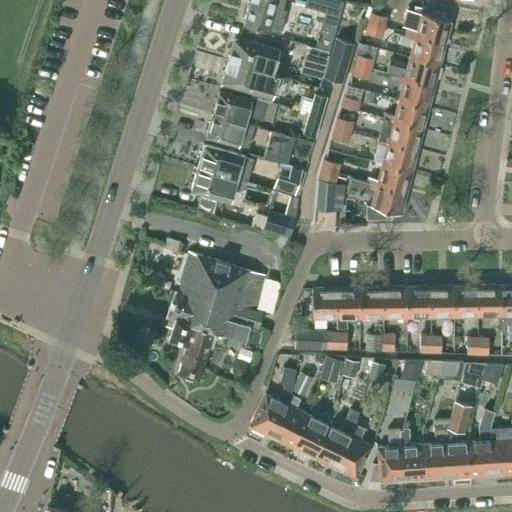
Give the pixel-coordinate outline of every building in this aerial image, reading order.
[(248,0),(250,1),(243,22),(268,30),(268,29),(279,32),(286,10),(275,7),(277,0),(248,0)] [(336,28),(343,2),(337,0),(305,0),(304,6),(325,12),(322,24),(336,28)] [(372,0),(371,7),(379,9),(385,4),(386,0),(372,0)] [(446,42),(451,20),(422,12),(421,14),(405,9),(401,26),(406,27),(405,31),(446,42)] [(371,12),(368,22),(384,26),(387,16),(371,12)] [(384,26),(368,22),(366,32),(382,37),(384,26)] [(404,35),(406,36),(415,38),(410,55),(440,63),(446,42),(405,31),(404,35)] [(235,36),(228,59),(274,72),(281,49),(235,36)] [(318,38),(316,46),(329,50),(330,49),(332,42),(318,38)] [(342,83),(354,44),(336,38),(324,77),(342,83)] [(307,45),(300,71),(322,77),(330,51),(307,45)] [(358,54),(355,64),(372,68),(374,58),(358,54)] [(410,55),(408,66),(404,65),(404,62),(390,58),(386,72),(396,75),(434,85),(440,63),(410,55)] [(252,96),(272,102),(279,74),(274,72),(228,59),(222,83),(253,92),(252,96)] [(372,68),(355,64),(353,75),(369,79),(372,68)] [(434,85),(396,75),(395,79),(404,81),(399,98),(429,106),(434,85)] [(219,91),(213,113),(245,122),(246,115),(262,120),(262,118),(272,120),(277,103),(272,102),(252,96),(250,100),(219,91)] [(315,137),(327,97),(314,93),(302,134),(315,137)] [(345,95),(342,106),(359,111),(362,100),(345,95)] [(429,106),(399,98),(395,114),(386,111),(385,117),(423,127),(429,106)] [(245,122),(213,113),(206,137),(236,145),(248,148),(255,125),(245,122)] [(338,117),(336,127),(352,131),(355,121),(338,117)] [(423,127),(385,117),(384,122),(392,125),(389,137),(380,134),(379,139),(418,148),(423,127)] [(352,131),(336,127),(333,138),(349,142),(352,131)] [(264,157),(287,163),(295,136),(272,129),(264,156),(264,157)] [(418,148),(379,139),(378,143),(387,146),(383,162),(412,169),(418,148)] [(198,167),(246,180),(247,180),(252,160),(245,158),(244,158),(244,155),(204,144),(198,167)] [(326,159),(323,169),(339,173),(342,163),(326,159)] [(412,169),(383,162),(378,179),(370,176),(368,175),(366,181),(407,191),(412,169)] [(294,193),(301,169),(280,163),(277,173),(273,187),(294,193)] [(246,180),(198,167),(192,190),(223,199),(223,198),(231,200),(234,188),(240,190),(243,188),(246,180)] [(337,183),(339,173),(323,169),(320,179),(335,183),(336,184),(337,183)] [(348,187),(374,195),(372,205),(366,205),(367,217),(392,217),(394,211),(401,213),(407,191),(366,181),(351,177),(348,187)] [(315,210),(333,211),(335,183),(320,179),(318,179),(315,210)] [(290,195),(285,213),(269,209),(263,228),(290,236),(296,217),(298,197),(290,195)] [(216,201),(200,197),(197,207),(213,212),(216,201)] [(163,247),(164,245),(150,241),(148,248),(162,252),(163,247)] [(169,338),(187,344),(188,344),(194,323),(202,326),(207,308),(237,317),(240,305),(254,309),(264,274),(189,250),(179,283),(181,283),(178,291),(176,291),(168,315),(176,318),(169,338)] [(265,277),(257,307),(272,312),(280,281),(265,277)] [(511,283),(501,284),(502,315),(511,314),(511,283)] [(478,284),(454,285),(454,316),(478,315),(478,284)] [(501,284),(478,284),(478,315),(502,315),(501,284)] [(383,285),(360,286),(361,317),(384,317),(383,285)] [(407,285),(383,285),(384,317),(407,316),(407,285)] [(430,285),(407,285),(407,316),(431,316),(430,285)] [(431,316),(454,316),(454,285),(430,285),(431,316)] [(313,318),(337,317),(336,286),(312,286),(313,318)] [(360,286),(336,286),(337,317),(361,317),(360,286)] [(263,329),(258,328),(264,312),(254,309),(240,305),(237,317),(207,308),(202,326),(213,329),(213,330),(244,339),(258,344),(263,329)] [(213,329),(202,326),(194,323),(188,344),(187,344),(178,372),(198,378),(213,330),(213,329)] [(324,329),(295,328),(295,346),(323,348),(324,329)] [(336,348),(337,331),(326,331),(326,348),(336,348)] [(348,332),(337,331),(336,348),(347,349),(348,332)] [(384,333),(374,333),(366,332),(366,349),(373,349),(384,350),(384,333)] [(395,333),(384,333),(384,350),(394,350),(395,333)] [(431,352),(432,335),(421,335),(420,351),(431,352)] [(442,335),(432,335),(431,352),(442,352),(442,335)] [(478,354),(479,337),(468,336),(467,353),(478,354)] [(489,337),(479,337),(478,354),(489,354),(489,337)] [(326,355),(319,377),(335,382),(338,373),(341,374),(345,361),(326,355)] [(356,377),(360,361),(348,358),(344,374),(356,377)] [(234,372),(241,375),(246,369),(245,361),(238,359),(232,364),(234,372)] [(416,379),(422,359),(404,359),(400,378),(416,379)] [(424,373),(440,374),(444,360),(428,359),(424,373)] [(439,378),(455,379),(460,379),(464,361),(460,361),(444,360),(440,374),(439,378)] [(373,361),(369,377),(381,381),(386,364),(373,361)] [(487,362),(482,378),(497,383),(503,363),(487,362)] [(271,434),(288,398),(290,392),(292,388),(292,387),(296,369),(283,367),(280,381),(285,383),(277,399),(265,393),(250,424),(271,434)] [(305,395),(314,376),(302,369),(292,388),(305,395)] [(301,397),(291,393),(292,388),(290,392),(288,398),(271,434),(292,445),(307,413),(296,407),(301,397)] [(453,417),(449,417),(443,437),(446,475),(468,474),(466,436),(462,437),(462,440),(455,440),(458,430),(464,431),(472,404),(458,400),(453,417)] [(329,423),(331,419),(333,415),(333,414),(313,455),(333,465),(353,423),(356,409),(350,406),(339,429),(329,423)] [(488,434),(490,429),(490,428),(495,411),(484,407),(479,426),(480,435),(484,434),(484,437),(470,438),(470,436),(466,436),(468,474),(491,472),(488,435),(488,434)] [(358,410),(356,409),(353,423),(333,465),(356,476),(372,444),(360,438),(365,428),(354,423),(354,421),(358,410)] [(292,445),(313,455),(333,414),(324,410),(320,419),(307,413),(292,445)] [(446,475),(443,437),(449,417),(436,418),(438,441),(421,442),(424,477),(446,475)] [(402,429),(398,441),(401,478),(424,477),(421,442),(410,444),(408,426),(405,426),(404,428),(402,429)] [(380,480),(401,478),(398,441),(402,429),(400,429),(400,427),(387,428),(388,446),(377,447),(378,462),(373,461),(370,480),(380,480)] [(493,433),(490,434),(490,429),(488,434),(488,435),(491,472),(511,471),(511,450),(511,433),(511,432),(508,433),(508,436),(493,437),(493,433)]
